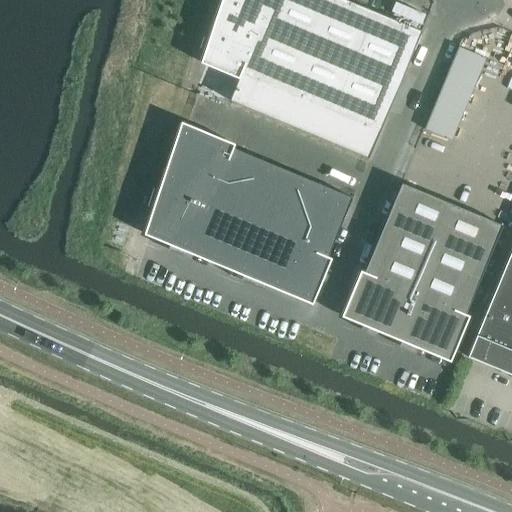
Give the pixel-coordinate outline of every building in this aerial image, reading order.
[(204,38),(200,48),(206,50),(201,63),(240,79),(231,101),(369,159),(380,133),(422,32),(345,0),(222,0),(209,39),(204,38)] [(459,47),(424,129),(452,141),(487,58),(459,47)] [(182,122),(159,190),(154,188),(148,206),(154,208),(145,235),(170,246),(168,251),(185,258),(187,253),(243,276),(241,282),(265,291),(267,286),(313,305),(332,259),(328,257),(353,198),(234,149),(236,145),(182,122)] [(376,338),(379,332),(401,342),(399,347),(416,354),(418,349),(451,362),(470,317),(466,315),(503,226),(402,184),(365,273),(361,271),(342,317),(368,328),(366,333),(376,338)] [(511,253),(511,254),(497,288),(511,294),(511,253)] [(511,294),(497,288),(483,323),(511,334),(511,294)] [(511,375),(511,334),(483,323),(468,357),(511,375)]
